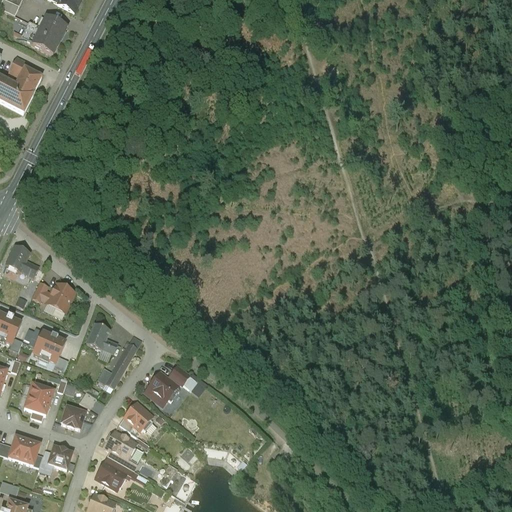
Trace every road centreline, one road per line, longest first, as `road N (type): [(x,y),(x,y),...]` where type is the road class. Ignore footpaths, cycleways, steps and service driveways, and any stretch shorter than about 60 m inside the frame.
road 1 (secondary): [(0,218),(112,0)]
road 2 (residential): [(161,342),(0,218)]
road 3 (residential): [(161,342),(86,448)]
